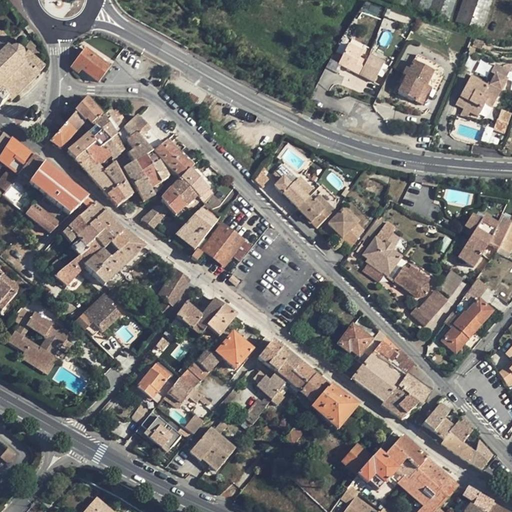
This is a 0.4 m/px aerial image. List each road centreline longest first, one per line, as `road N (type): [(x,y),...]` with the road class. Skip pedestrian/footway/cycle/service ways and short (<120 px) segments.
road 1 (tertiary): [(444,388),(154,98),(78,91),(59,81)]
road 2 (secondary): [(128,31),(309,132),(362,152),(511,170)]
road 3 (tertiary): [(197,276),(406,432)]
road 4 (residential): [(197,276),(157,335),(60,434)]
road 5 (tertiary): [(38,147),(197,276)]
road 6 (secondary): [(78,445),(207,511)]
road 7 (tertiary): [(406,432),(511,507)]
